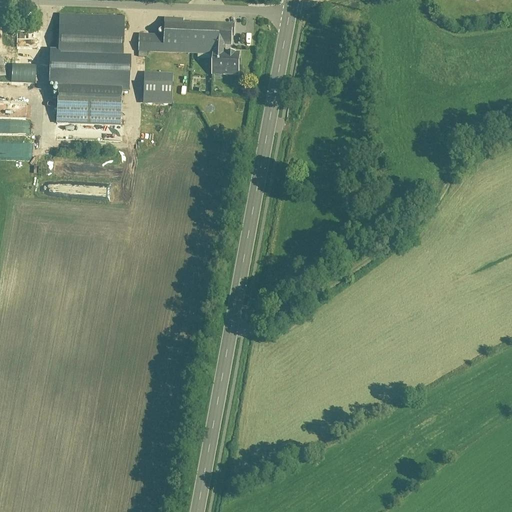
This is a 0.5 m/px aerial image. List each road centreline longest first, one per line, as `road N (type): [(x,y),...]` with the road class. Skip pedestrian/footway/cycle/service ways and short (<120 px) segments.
road 1 (primary): [(195,511),(288,7)]
road 2 (unclassified): [(0,1),(288,7)]
